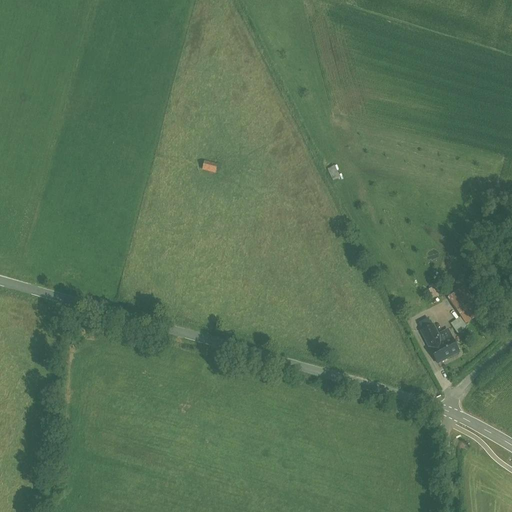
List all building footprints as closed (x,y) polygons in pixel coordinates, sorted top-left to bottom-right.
[(206,161),(204,171),(218,174),(220,164),(206,161)] [(334,180),(342,177),(336,165),(328,169),(334,180)] [(470,271),(463,269),(459,283),(466,285),(470,271)] [(438,285),(428,290),(430,294),(440,290),(438,285)] [(467,285),(449,296),(467,324),(484,313),(467,285)] [(462,318),(452,325),(454,328),(464,321),(462,318)] [(439,336),(433,326),(422,332),(427,342),(439,336)] [(439,336),(427,342),(438,364),(459,353),(448,331),(439,336)]
